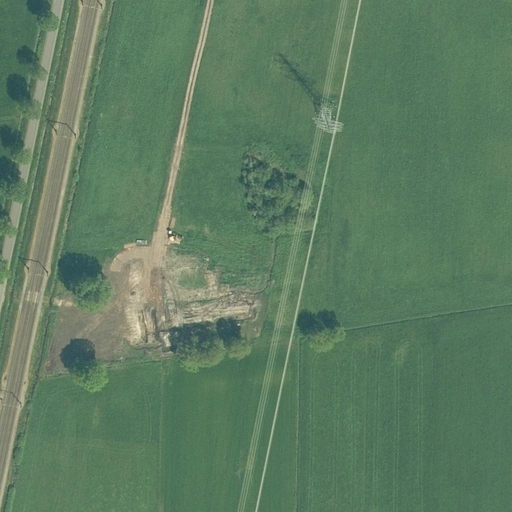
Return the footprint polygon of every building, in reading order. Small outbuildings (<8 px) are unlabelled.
[(170,279),(180,278),(180,281),(187,280),(187,275),(196,275),(196,265),(170,266),(170,279)] [(139,303),(160,302),(158,270),(148,270),(148,279),(138,279),(139,303)] [(171,304),(175,329),(258,316),(254,291),(171,304)] [(141,340),(160,339),(159,310),(140,310),(141,340)] [(114,314),(116,332),(128,331),(126,313),(114,314)] [(162,339),(162,354),(183,353),(182,339),(162,339)] [(108,349),(109,357),(120,355),(119,348),(108,349)]
